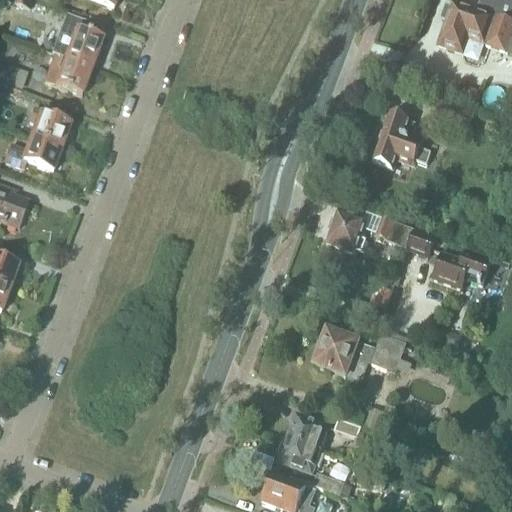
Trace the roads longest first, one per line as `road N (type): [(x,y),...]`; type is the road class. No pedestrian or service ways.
road 1 (secondary): [(164,511),(297,139),(360,0)]
road 2 (residential): [(0,450),(174,0)]
road 3 (residential): [(138,511),(0,462)]
